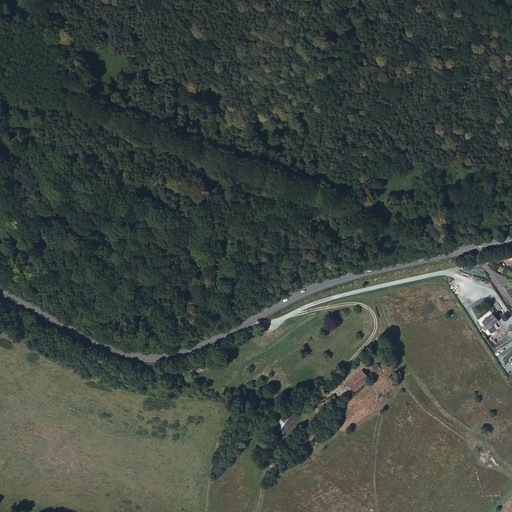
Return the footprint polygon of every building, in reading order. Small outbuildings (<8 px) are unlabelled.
[(497,321),(493,314),(482,320),(487,328),(497,321)] [(382,360),(374,364),(376,368),(384,364),(382,360)] [(363,370),(347,382),(353,390),(370,378),(363,370)] [(333,394),(322,401),(317,405),(320,409),(336,399),(333,394)] [(299,414),(288,407),(275,429),(286,436),(299,414)]
